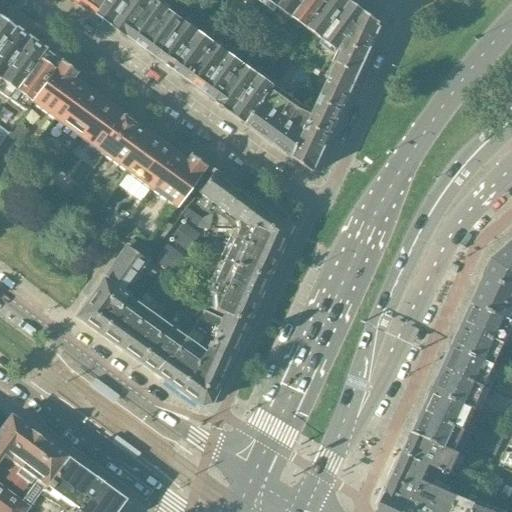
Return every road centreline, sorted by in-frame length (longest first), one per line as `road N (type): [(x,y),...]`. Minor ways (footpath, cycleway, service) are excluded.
road 1 (residential): [(389,0),(401,10),(403,29),(334,184),(315,206),(29,0)]
road 2 (primary): [(511,19),(422,124),(386,184),(249,476)]
road 3 (trunk): [(342,431),(367,349),(418,235),(466,167),(511,127)]
road 4 (primary): [(342,431),(374,394),(447,242),(511,176)]
road 5 (tertiary): [(249,476),(0,297)]
road 6 (tertiary): [(0,373),(180,511)]
